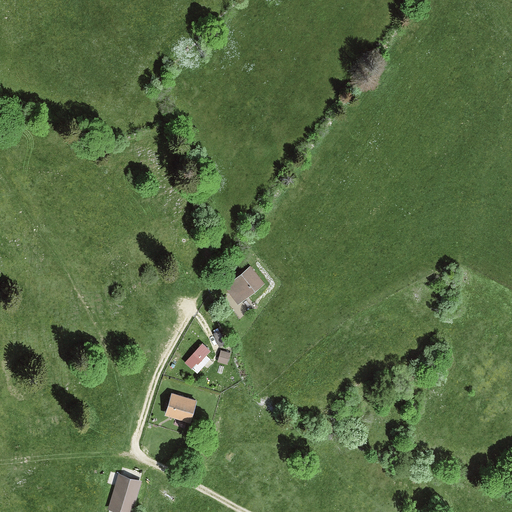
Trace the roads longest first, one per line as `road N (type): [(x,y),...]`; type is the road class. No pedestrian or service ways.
road 1 (track): [(251,511),(134,455),(153,390),(208,289)]
road 2 (track): [(134,455),(0,463)]
